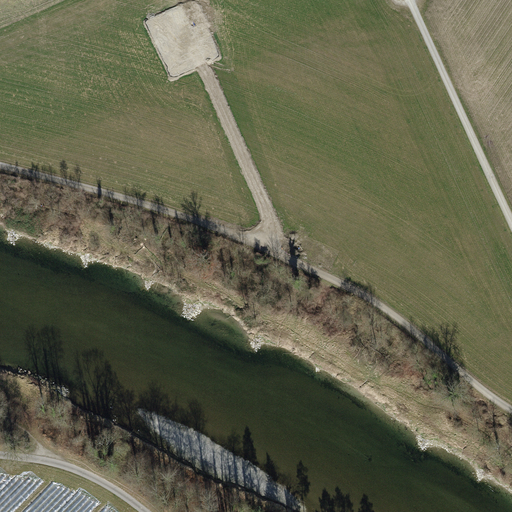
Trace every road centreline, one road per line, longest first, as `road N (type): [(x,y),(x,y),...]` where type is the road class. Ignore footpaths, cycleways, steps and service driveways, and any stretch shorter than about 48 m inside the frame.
road 1 (track): [(511,409),(364,295),(289,258),(190,218),(0,165)]
road 2 (unclassified): [(511,220),(410,0)]
road 3 (track): [(204,68),(270,218),(264,248)]
road 4 (unclassified): [(145,511),(67,465),(0,454)]
